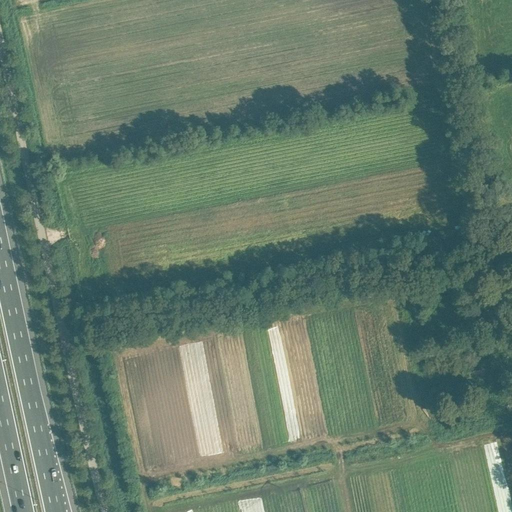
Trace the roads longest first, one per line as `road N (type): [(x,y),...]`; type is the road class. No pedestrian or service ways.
road 1 (unclassified): [(103,511),(0,39)]
road 2 (motorway): [(55,511),(0,249)]
